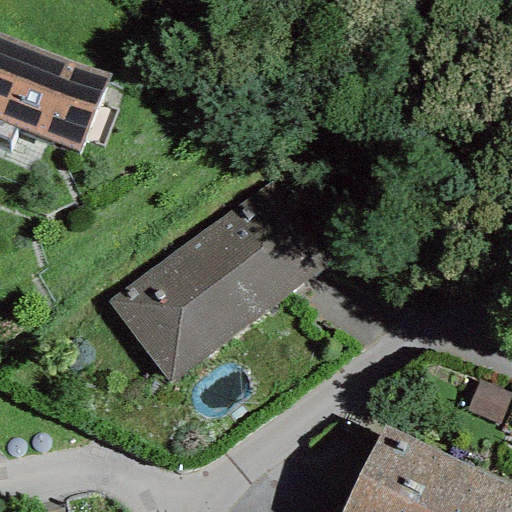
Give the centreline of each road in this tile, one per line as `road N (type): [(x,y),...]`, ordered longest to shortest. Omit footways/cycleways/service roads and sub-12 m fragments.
road 1 (residential): [(439,327),(185,511)]
road 2 (residential): [(159,511),(123,484),(88,473),(0,481)]
